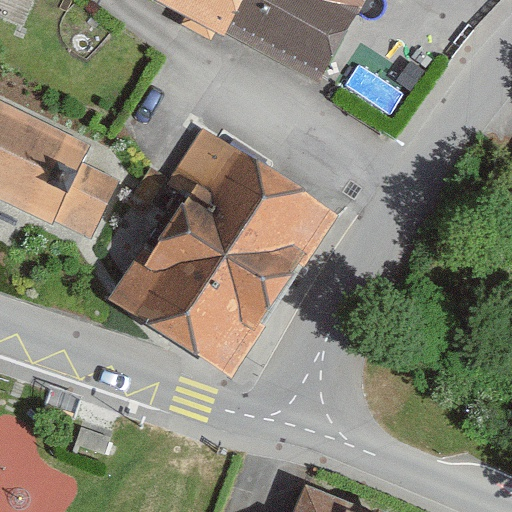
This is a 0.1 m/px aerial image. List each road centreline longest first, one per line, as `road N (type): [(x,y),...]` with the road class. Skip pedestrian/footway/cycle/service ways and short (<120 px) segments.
road 1 (residential): [(300,425),(324,341),(347,296),(511,65)]
road 2 (unclassified): [(300,425),(188,397),(0,319)]
road 3 (unclassified): [(502,511),(384,453),(300,425)]
